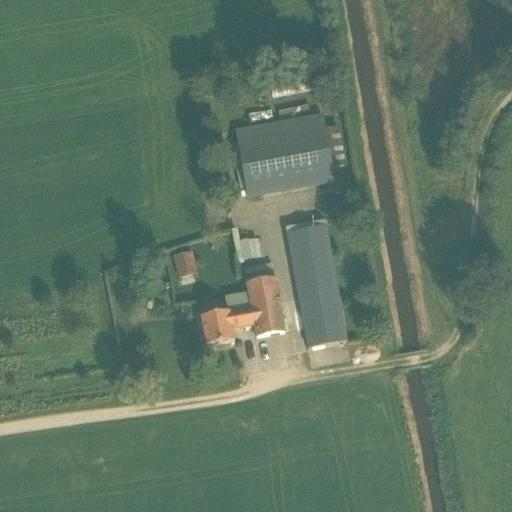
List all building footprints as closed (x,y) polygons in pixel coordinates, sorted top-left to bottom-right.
[(322,118),(298,122),(234,134),(246,203),(310,191),(334,186),(332,172),(345,169),(338,129),(324,131),(322,118)] [(287,236),(308,352),(347,345),(326,229),(287,236)] [(240,245),(243,263),(262,260),(259,242),(240,245)] [(177,273),(196,269),(193,255),(174,260),(177,273)] [(257,340),(285,335),(274,272),(244,277),(248,295),(224,299),(227,314),(201,319),(207,349),(235,344),(232,333),(250,330),(255,329),(257,340)]
